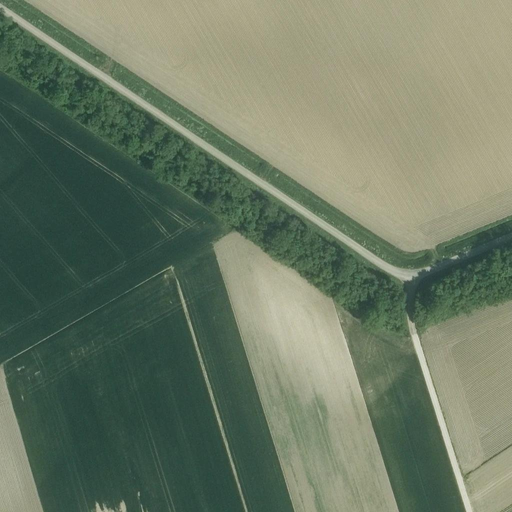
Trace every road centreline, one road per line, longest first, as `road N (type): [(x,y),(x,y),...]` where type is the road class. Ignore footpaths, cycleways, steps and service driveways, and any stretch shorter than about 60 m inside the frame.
road 1 (unclassified): [(412,277),(389,270),(0,7)]
road 2 (unclassified): [(469,511),(410,320),(412,277)]
